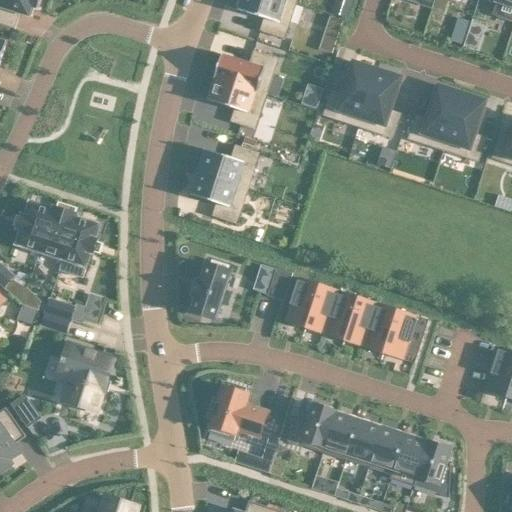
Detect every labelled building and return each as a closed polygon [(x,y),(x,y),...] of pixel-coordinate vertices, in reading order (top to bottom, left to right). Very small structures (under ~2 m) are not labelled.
[(39,0),(0,0),(0,19),(13,24),(17,11),(28,15),(31,5),(37,7),(39,0)] [(237,7),(237,8),(263,17),(259,29),(283,36),(294,1),(290,0),(239,0),(237,7)] [(337,0),(333,13),(345,16),(350,0),(337,0)] [(511,0),(495,0),(491,13),(511,19),(511,0)] [(330,13),(320,46),(331,50),(342,17),(330,13)] [(470,19),(462,44),(473,48),(481,23),(470,19)] [(453,30),(450,39),(462,43),(464,34),(453,30)] [(221,53),(213,77),(214,77),(215,76),(265,92),(276,57),(253,50),(249,62),(221,53)] [(326,102),(322,113),(357,125),(375,68),(374,67),(373,68),(372,68),(372,67),(352,60),(349,67),(350,67),(342,93),(330,89),(326,102)] [(375,68),(357,125),(392,136),(400,112),(388,108),(391,98),(396,82),(397,82),(399,76),(379,69),(378,70),(377,69),(375,68)] [(214,78),(207,99),(234,107),(230,120),(254,127),(265,92),(215,76),(214,77),(214,78)] [(305,83),(299,103),(314,108),(321,88),(305,83)] [(415,113),(407,137),(442,148),(460,92),(459,91),(458,92),(457,91),(457,90),(437,84),(434,90),(435,91),(427,117),(415,113)] [(460,92),(442,148),(477,160),(485,136),(477,133),(472,132),(481,106),(482,106),(484,99),(464,92),(463,93),(462,93),(462,92),(460,92)] [(499,132),(491,156),(511,162),(511,131),(511,136),(499,132)] [(195,163),(194,166),(198,167),(196,170),(247,187),(258,152),(234,144),(230,156),(204,147),(203,149),(203,152),(199,150),(195,163)] [(189,192),(189,193),(215,201),(213,211),(212,214),(235,221),(247,187),(196,170),(189,192)] [(51,207),(29,199),(24,213),(22,212),(21,214),(15,212),(11,223),(18,225),(17,227),(20,228),(14,243),(38,251),(53,205),(52,205),(51,207)] [(56,206),(53,205),(38,251),(61,258),(76,212),(73,212),(75,205),(58,199),(56,206)] [(77,213),(76,212),(61,258),(85,266),(90,250),(92,251),(93,250),(100,252),(103,240),(97,238),(97,237),(95,236),(99,222),(76,215),(77,213)] [(227,264),(211,259),(209,263),(205,262),(201,275),(199,274),(192,296),(194,296),(190,310),(214,318),(230,270),(226,269),(227,264)] [(0,262),(0,282),(4,285),(13,275),(0,262)] [(276,268),(268,293),(282,298),(290,273),(276,268)] [(319,283),(298,276),(284,320),(290,322),(290,321),(291,317),(306,321),(319,283)] [(338,289),(319,283),(306,321),(320,326),(319,330),(318,331),(324,333),(338,289)] [(357,295),(338,289),(324,333),(329,335),(330,334),(330,333),(331,330),(345,334),(357,295)] [(85,305),(81,318),(82,318),(95,322),(103,297),(89,292),(85,305)] [(377,302),(357,295),(345,334),(359,339),(358,343),(357,342),(357,344),(363,346),(377,302)] [(49,298),(44,310),(69,319),(74,306),(49,298)] [(396,308),(377,302),(363,346),(368,347),(369,346),(368,346),(370,342),(384,347),(396,308)] [(21,303),(16,318),(31,323),(36,308),(21,303)] [(416,315),(396,308),(384,347),(398,351),(397,355),(396,356),(402,358),(404,351),(407,344),(409,336),(412,329),(414,322),(416,315)] [(44,310),(40,323),(65,332),(69,319),(44,310)] [(427,318),(416,315),(414,322),(425,325),(427,318)] [(425,325),(414,322),(412,329),(423,333),(425,325)] [(423,333),(412,329),(409,336),(420,340),(423,333)] [(420,340),(409,336),(407,344),(418,347),(420,340)] [(68,342),(57,376),(68,379),(62,398),(95,409),(112,357),(68,342)] [(418,347),(407,344),(404,351),(415,355),(418,347)] [(511,374),(511,349),(499,346),(485,389),(491,391),(491,390),(492,386),(507,391),(511,374)] [(415,355),(404,351),(402,358),(413,362),(415,355)] [(227,386),(222,384),(209,424),(235,433),(236,428),(258,435),(267,410),(245,403),(248,393),(243,391),(244,387),(228,382),(227,386)] [(336,409),(313,402),(312,402),(307,417),(306,421),(305,421),(295,418),(294,417),(293,418),(288,434),(286,440),(287,441),(298,444),(299,444),(299,443),(300,444),(322,451),(336,409)] [(31,426),(16,404),(5,412),(20,434),(31,426)] [(336,410),(336,409),(322,451),(345,458),(358,417),(337,410),(336,410)] [(13,435),(0,417),(0,471),(6,466),(4,463),(12,457),(1,443),(13,435)] [(358,417),(345,458),(348,459),(368,465),(381,425),(361,418),(358,417)] [(390,473),(389,476),(388,477),(389,477),(404,432),(381,425),(368,465),(389,472),(390,473)] [(426,439),(425,439),(404,432),(389,477),(390,478),(409,484),(412,485),(427,439),(426,439)] [(431,441),(427,439),(416,474),(439,481),(450,447),(447,446),(448,442),(432,437),(431,441)] [(237,449),(234,460),(267,471),(271,460),(261,457),(237,449)] [(333,494),(336,486),(324,483),(322,491),(333,494)] [(345,498),(347,490),(336,486),(333,494),(345,498)] [(134,511),(137,505),(92,491),(87,506),(86,505),(85,509),(86,509),(85,511),(134,511)] [(379,509),(381,501),(370,497),(367,505),(379,509)] [(287,511),(248,499),(243,511),(241,511),(234,509),(232,511),(287,511)] [(381,501),(379,509),(387,511),(390,511),(393,505),(381,501)]
